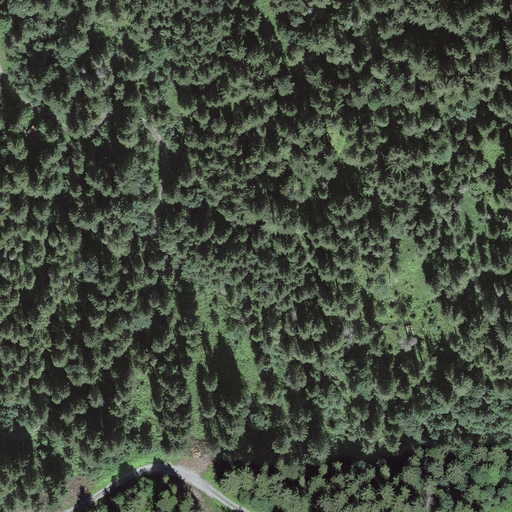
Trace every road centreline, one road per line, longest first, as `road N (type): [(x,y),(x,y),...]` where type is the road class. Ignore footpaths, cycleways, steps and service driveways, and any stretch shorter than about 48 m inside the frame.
road 1 (track): [(0,68),(12,91),(69,129),(86,134),(119,117),(141,124),(166,163),(150,322),(66,391),(35,432),(0,442)]
road 2 (track): [(244,511),(191,475),(163,467),(120,480),(68,511)]
